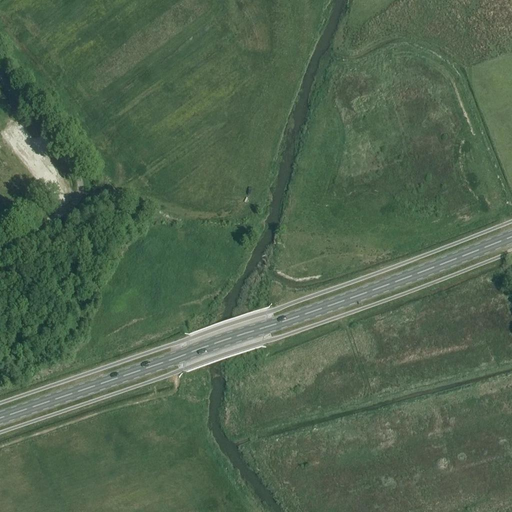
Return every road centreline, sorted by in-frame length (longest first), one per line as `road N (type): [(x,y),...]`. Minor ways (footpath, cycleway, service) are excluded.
road 1 (primary): [(0,418),(511,240)]
road 2 (unclassified): [(0,251),(80,194),(75,171),(0,75)]
